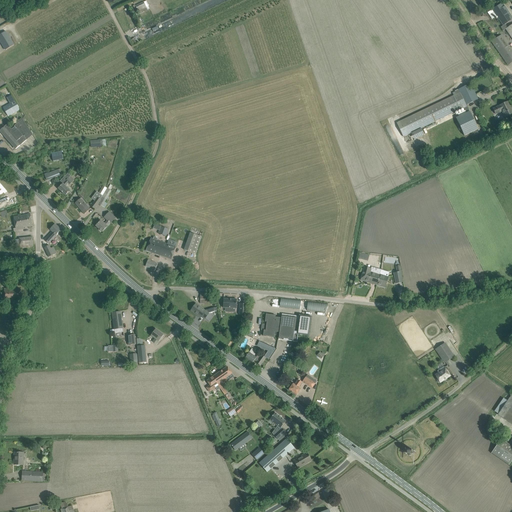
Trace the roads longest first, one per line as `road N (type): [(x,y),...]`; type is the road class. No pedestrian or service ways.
road 1 (tertiary): [(362,453),(149,298)]
road 2 (track): [(99,253),(157,140),(146,75),(113,18)]
road 3 (unclassified): [(149,298),(173,288),(389,304)]
road 4 (unclassified): [(0,400),(32,302),(44,199)]
road 5 (tertiary): [(149,298),(44,199)]
road 6 (track): [(389,304),(511,285)]
